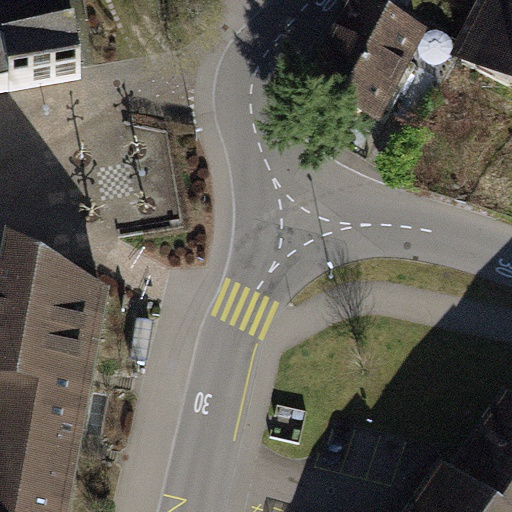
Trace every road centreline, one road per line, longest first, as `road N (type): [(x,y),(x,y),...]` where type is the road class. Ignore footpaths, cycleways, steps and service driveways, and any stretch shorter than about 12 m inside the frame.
road 1 (residential): [(311,246),(271,273),(245,307),(194,511)]
road 2 (residential): [(252,88),(161,90),(105,101),(0,166)]
road 3 (residential): [(511,256),(414,226),(361,227),(311,246)]
road 4 (residential): [(252,88),(262,144),(311,246)]
